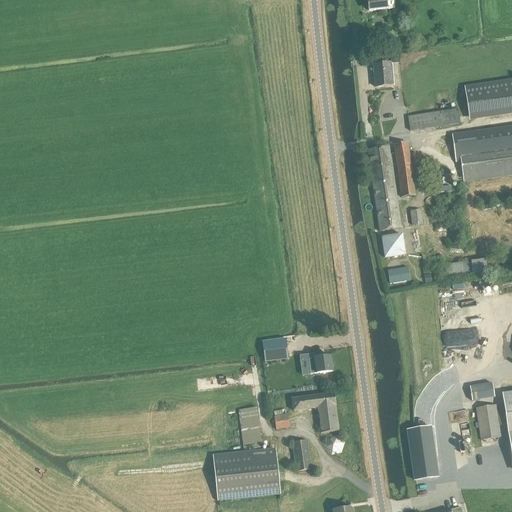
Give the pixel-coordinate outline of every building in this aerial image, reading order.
[(367,0),(369,10),(386,9),(385,0),(367,0)] [(376,87),(392,85),(389,63),(373,65),(376,87)] [(511,80),(464,88),(469,117),(511,110),(511,80)] [(409,131),(459,124),(457,109),(407,117),(409,131)] [(511,126),(452,135),(455,163),(461,162),(464,182),(511,174),(511,126)] [(400,197),(415,196),(408,143),(393,145),(400,197)] [(379,231),(400,228),(388,147),(367,150),(379,231)] [(411,226),(422,224),(420,210),(410,211),(411,226)] [(385,258),(404,255),(401,235),(381,238),(385,258)] [(429,265),(443,263),(442,256),(428,258),(429,265)] [(443,278),(487,273),(485,259),(442,265),(443,278)] [(408,268),(387,271),(389,285),(410,282),(408,268)] [(264,342),(262,342),(264,360),(264,362),(288,359),(286,339),(264,342)] [(314,358),(308,359),(310,375),(316,374),(332,372),(330,356),(314,358)] [(472,401),(493,397),(491,384),(470,387),(472,401)] [(320,434),(339,431),(336,406),(335,406),(334,393),(291,399),(293,411),(315,408),(315,410),(317,410),(320,434)] [(506,424),(503,406),(496,407),(495,405),(475,409),(478,423),(475,424),(476,428),(479,427),(481,441),(500,438),(498,425),(506,424)] [(261,445),(258,406),(239,408),(243,446),(261,445)] [(276,430),(290,428),(288,415),(286,415),(285,409),(273,411),(274,417),(276,430)] [(431,427),(406,431),(414,482),(438,478),(431,427)] [(327,436),(329,453),(344,451),(342,435),(327,436)] [(296,472),(311,470),(307,442),(292,444),(296,472)] [(280,495),(275,449),(247,453),(212,456),(217,502),(280,495)]
